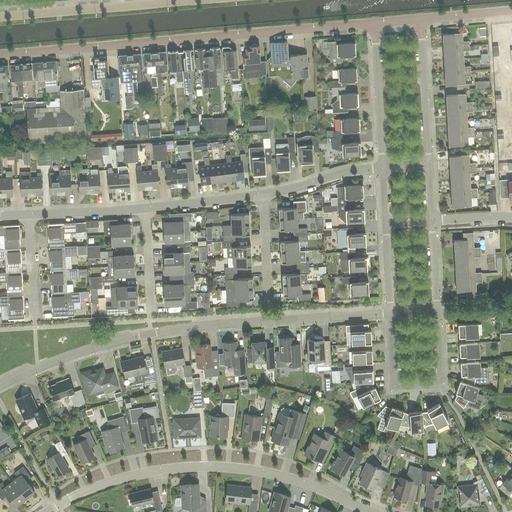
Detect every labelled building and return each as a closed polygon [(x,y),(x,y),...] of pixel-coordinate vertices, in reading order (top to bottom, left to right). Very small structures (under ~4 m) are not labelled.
[(463,33),(443,34),(443,47),(470,46),(469,41),(463,41),(463,33)] [(356,55),(355,42),(336,43),(336,41),(329,42),(330,63),(345,62),(345,56),(356,55)] [(291,81),(290,59),(288,59),(287,42),(271,43),(272,55),(268,59),(267,59),(269,76),(281,75),(290,83),(291,81)] [(260,62),(259,45),(258,46),(256,44),(253,44),(251,46),(250,46),(250,48),(246,48),(247,55),(243,55),(244,77),(267,75),(266,61),(260,62)] [(470,50),(470,46),(443,47),(444,60),(464,59),(464,51),(470,50)] [(218,87),(216,67),(222,67),(220,47),(210,48),(210,50),(208,50),(211,82),(210,82),(210,88),(218,87)] [(238,69),(236,50),(233,50),(233,49),(232,49),(229,47),(222,47),(224,70),(231,69),(232,79),(239,78),(238,69)] [(205,49),(195,49),(197,69),(204,68),(204,72),(203,72),(203,76),(203,88),(210,88),(210,82),(211,82),(208,50),(205,50),(205,49)] [(194,69),(193,50),(183,50),(183,52),(181,52),(183,81),(183,86),(184,93),(191,92),(190,78),(188,78),(187,70),(194,69)] [(183,81),(181,52),(178,52),(178,51),(168,52),(170,71),(177,71),(178,82),(183,81)] [(163,96),(161,71),(167,71),(166,52),(155,53),(158,87),(159,96),(163,96)] [(158,87),(155,53),(144,54),(145,73),(152,72),(152,77),(151,77),(152,87),(158,87)] [(138,91),(137,81),(142,80),(141,73),(143,73),(141,54),(130,55),(133,91),(133,92),(133,95),(134,103),(139,102),(138,91)] [(307,66),(310,64),(307,62),(306,54),(290,56),(291,59),(290,59),(291,81),(290,83),(292,85),(299,77),(308,77),(307,66)] [(133,91),(130,55),(119,56),(121,83),(126,82),(127,93),(128,93),(128,96),(133,95),(133,91)] [(120,98),(118,76),(109,77),(107,57),(95,58),(96,64),(94,65),(94,70),(91,70),(92,85),(102,84),(104,99),(120,98)] [(464,67),(464,59),(444,60),(445,73),(471,71),(471,66),(464,67)] [(56,61),(43,62),(45,80),(46,80),(46,86),(58,85),(57,79),(58,79),(56,61)] [(45,80),(43,62),(33,63),(35,81),(39,80),(39,87),(46,86),(46,80),(45,80)] [(23,94),(21,64),(10,65),(12,81),(18,86),(18,90),(17,91),(18,97),(24,97),(24,94),(23,94)] [(31,64),(21,64),(23,94),(24,94),(29,93),(28,85),(27,79),(33,79),(31,64)] [(8,66),(0,66),(0,97),(0,98),(5,98),(4,81),(9,81),(8,66)] [(338,81),(331,81),(332,88),(344,87),(347,87),(346,81),(357,80),(357,68),(338,69),(338,81)] [(471,76),(471,71),(445,73),(445,85),(465,84),(465,76),(471,76)] [(344,87),(332,88),(332,95),(339,95),(340,100),(337,100),(333,104),(332,104),(333,110),(333,113),(343,112),(348,112),(348,106),(359,106),(358,93),(345,93),(344,87)] [(86,140),(85,112),(84,105),(84,95),(84,90),(60,91),(61,99),(61,107),(48,108),(35,108),(27,109),(30,143),(86,140)] [(446,95),(447,108),(473,107),(473,102),(466,102),(466,94),(446,95)] [(318,110),(317,96),(302,97),(303,111),(318,110)] [(61,107),(61,99),(55,99),(55,101),(48,102),(48,108),(61,107)] [(13,104),(13,112),(23,111),(23,103),(13,104)] [(467,120),(467,112),(473,111),(473,107),(447,108),(447,121),(467,120)] [(199,118),(189,119),(190,131),(200,130),(199,118)] [(202,119),(203,129),(211,129),(211,118),(202,119)] [(218,118),(219,132),(228,131),(227,118),(218,118)] [(341,119),(341,131),(334,132),(334,138),(349,137),(349,131),(360,131),(359,118),(341,119)] [(266,130),(265,119),(249,120),(249,131),(266,130)] [(468,127),(467,120),(447,121),(448,133),(474,132),(474,127),(468,127)] [(125,137),(134,137),(133,124),(124,125),(125,137)] [(271,163),(271,148),(270,132),(263,133),(264,147),(248,148),(250,168),(250,167),(253,167),(254,175),(253,175),(253,176),(266,175),(265,164),(271,163)] [(474,137),(474,132),(448,133),(449,146),(469,145),(468,137),(474,137)] [(277,171),(290,170),(289,159),(295,159),(294,137),(287,138),(288,144),(275,145),(277,171)] [(319,152),(318,137),(312,137),(312,140),(308,140),(306,139),(303,138),(301,138),(296,138),(297,142),(296,142),(297,158),(298,158),(298,156),(301,156),(302,163),(301,163),(301,164),(314,163),(313,152),(319,152)] [(350,143),(349,137),(334,138),(331,138),(332,149),(340,151),(342,150),(343,156),(361,155),(361,143),(350,143)] [(168,160),(166,144),(159,145),(161,161),(168,160)] [(161,161),(159,145),(153,146),(154,161),(161,161)] [(102,159),(102,147),(88,147),(88,155),(88,159),(102,159)] [(59,160),(58,149),(44,149),(45,165),(52,165),(52,161),(59,160)] [(241,161),(231,162),(234,180),(245,178),(244,172),(248,172),(246,154),(240,155),(241,161)] [(234,180),(231,162),(231,163),(230,155),(226,156),(227,163),(221,164),(223,181),(234,180)] [(449,156),(450,169),(476,168),(476,163),(470,163),(469,155),(449,156)] [(212,183),(210,165),(209,158),(205,159),(206,166),(199,167),(201,184),(212,183)] [(182,163),(183,168),(176,168),(178,186),(189,185),(188,178),(194,178),(192,162),(182,163)] [(153,165),(153,171),(147,171),(149,189),(159,188),(157,164),(153,165)] [(178,186),(176,168),(170,169),(170,164),(165,164),(168,187),(178,186)] [(223,181),(221,164),(210,165),(212,183),(223,181)] [(149,189),(147,171),(141,172),(141,166),(138,166),(137,169),(138,190),(149,189)] [(130,191),(129,169),(127,167),(124,167),(124,173),(118,173),(120,191),(130,191)] [(120,191),(118,173),(113,174),(113,168),(109,168),(108,170),(109,192),(120,191)] [(476,172),(476,168),(450,169),(451,182),(471,181),(470,173),(476,172)] [(89,170),(89,169),(79,169),(79,175),(79,193),(90,193),(89,170)] [(72,194),(71,176),(70,170),(60,170),(60,176),(61,194),(72,194)] [(101,193),(100,175),(99,175),(99,170),(89,170),(90,193),(101,193)] [(13,196),(12,178),(12,171),(8,172),(8,179),(2,179),(3,197),(13,196)] [(32,196),(31,178),(25,178),(25,172),(20,172),(21,196),(32,196)] [(42,195),(42,177),(41,177),(41,173),(37,173),(37,177),(31,178),(32,196),(42,195)] [(61,194),(60,176),(54,177),(54,173),(49,173),(50,195),(61,194)] [(511,203),(511,181),(509,182),(509,180),(499,180),(501,198),(510,198),(510,204),(511,203)] [(471,188),(471,181),(451,182),(451,194),(477,193),(477,188),(471,188)] [(363,184),(344,185),(344,186),(337,187),(338,199),(338,205),(353,204),(353,198),(364,197),(363,184)] [(478,198),(477,193),(451,194),(452,207),(472,206),(472,198),(478,198)] [(306,212),(306,208),(306,201),(293,202),(294,208),(279,209),(279,219),(297,218),(297,213),(306,212)] [(365,222),(364,209),(353,210),(353,204),(338,205),(332,205),(332,211),(338,211),(339,217),(345,223),(346,223),(365,222)] [(190,231),(189,222),(192,221),(191,213),(175,214),(176,222),(164,222),(163,222),(164,232),(190,231)] [(249,213),(231,214),(231,225),(250,224),(249,213)] [(298,228),(297,218),(279,219),(280,230),(295,229),(295,235),(308,234),(307,228),(298,228)] [(130,224),(118,225),(117,220),(104,221),(105,236),(111,235),(131,234),(130,224)] [(65,247),(64,233),(77,233),(76,228),(76,223),(48,225),(49,248),(65,247)] [(250,224),(231,225),(223,225),(224,236),(223,236),(223,242),(236,241),(235,235),(250,235),(250,224)] [(0,249),(21,248),(19,225),(0,226),(0,249)] [(348,248),(365,247),(365,231),(354,232),(355,228),(338,229),(339,247),(348,246),(348,248)] [(190,247),(190,231),(164,232),(165,243),(165,242),(178,242),(178,247),(190,247)] [(454,240),(454,253),(456,291),(466,291),(466,298),(477,297),(476,282),(482,282),(482,272),(475,273),(475,257),(481,257),(480,247),(474,247),(473,233),(463,233),(463,240),(454,240)] [(132,245),(131,234),(111,235),(112,245),(131,244),(131,245),(132,245)] [(299,241),(308,241),(308,234),(295,235),(295,241),(280,242),(281,252),(299,251),(299,241)] [(252,256),(251,246),(236,246),(236,241),(223,242),(224,248),(227,248),(227,258),(233,257),(252,256)] [(66,270),(66,257),(78,256),(78,251),(77,246),(65,247),(49,248),(50,271),(66,270)] [(189,252),(191,252),(190,247),(178,247),(178,253),(164,254),(164,253),(164,264),(189,262),(190,262),(189,252)] [(22,272),(21,248),(0,249),(0,259),(5,259),(6,273),(22,272)] [(305,251),(299,251),(281,252),(282,263),(297,262),(297,268),(309,267),(309,261),(306,261),(305,251)] [(349,271),(368,270),(367,258),(356,258),(356,252),(341,253),(341,269),(344,271),(349,271)] [(133,255),(108,257),(109,267),(134,265),(134,255),(133,255)] [(252,267),(252,256),(233,257),(234,267),(225,268),(225,274),(237,273),(237,268),(252,267)] [(190,272),(189,262),(164,264),(165,274),(177,273),(177,279),(192,278),(192,272),(190,272)] [(135,276),(134,265),(109,267),(109,277),(134,275),(134,276),(135,276)] [(308,284),(307,274),(310,274),(309,267),(297,268),(297,274),(282,275),(283,285),(301,284),(308,284)] [(67,293),(67,279),(79,279),(79,269),(66,270),(50,271),(51,293),(67,293)] [(22,272),(6,273),(0,272),(0,282),(6,282),(7,292),(5,292),(0,293),(0,296),(23,295),(22,272)] [(253,289),(253,278),(238,279),(237,273),(225,274),(225,280),(226,280),(227,290),(253,289)] [(350,296),(369,295),(368,282),(357,282),(357,276),(342,277),(342,284),(350,283),(350,296)] [(189,284),(192,283),(192,278),(177,279),(178,284),(164,285),(164,284),(164,295),(190,294),(189,284)] [(302,294),(301,284),(283,285),(283,296),(298,295),(299,301),(311,300),(311,294),(302,294)] [(136,286),(136,287),(112,288),(112,298),(138,297),(137,286),(136,286)] [(325,287),(318,287),(319,301),(326,301),(325,287)] [(254,299),(253,289),(227,290),(227,300),(226,300),(227,307),(239,306),(239,300),(254,299)] [(74,302),(80,302),(80,298),(80,292),(67,293),(51,293),(52,298),(50,298),(50,306),(52,306),(53,317),(75,316),(74,302)] [(190,304),(190,294),(164,295),(165,306),(166,306),(165,305),(182,304),(182,309),(196,308),(196,303),(190,304)] [(23,295),(0,296),(0,306),(8,306),(8,320),(24,319),(23,295)] [(138,297),(112,298),(113,306),(107,306),(107,314),(125,313),(125,308),(138,307),(138,297)] [(479,336),(478,323),(458,324),(459,337),(461,337),(461,343),(475,343),(474,337),(479,336)] [(372,344),(371,331),(369,331),(369,324),(346,325),(346,333),(351,332),(352,345),(357,345),(370,344),(372,344)] [(324,351),(324,340),(324,339),(323,338),(322,337),(321,337),(315,336),(315,339),(308,339),(308,353),(306,353),(307,353),(306,353),(305,354),(305,355),(305,357),(305,359),(306,360),(307,361),(307,360),(309,360),(309,361),(317,360),(317,371),(331,370),(330,351),(324,351)] [(301,366),(300,347),(294,347),(293,338),(279,339),(280,352),(277,352),(276,352),(277,367),(278,367),(278,364),(285,364),(288,366),(301,366)] [(275,367),(274,352),(269,353),(269,349),(267,348),(266,348),(266,342),(259,342),(259,340),(254,341),(254,342),(252,342),(252,348),(247,349),(248,363),(267,362),(267,368),(275,367)] [(235,374),(246,373),(244,359),(238,360),(237,342),(223,343),(225,365),(234,364),(235,374)] [(475,343),(461,343),(459,343),(460,357),(462,357),(462,363),(476,362),(475,356),(480,356),(479,342),(475,343)] [(205,377),(219,375),(219,362),(212,362),(210,344),(195,346),(198,368),(204,367),(205,377)] [(373,363),(372,350),(370,350),(370,344),(357,345),(357,351),(352,351),(353,364),(356,364),(371,363),(373,363)] [(163,352),(165,367),(166,367),(168,374),(175,373),(177,369),(176,365),(184,363),(182,348),(163,352)] [(122,361),(126,377),(136,375),(137,379),(138,381),(140,381),(142,382),(144,381),(145,385),(156,383),(153,367),(145,369),(143,356),(122,361)] [(488,367),(481,368),(480,362),(476,362),(462,363),(460,363),(461,376),(463,376),(462,382),(474,386),(475,384),(489,383),(488,367)] [(374,382),(373,369),(371,369),(371,363),(356,364),(356,367),(345,367),(352,383),(354,383),(359,383),(373,382),(374,382)] [(184,366),(185,377),(185,382),(192,382),(191,365),(184,366)] [(106,393),(118,389),(113,373),(105,375),(103,369),(91,372),(91,371),(82,374),(85,383),(86,382),(90,394),(105,389),(106,393)] [(74,406),(85,402),(81,390),(74,392),(69,378),(61,381),(62,382),(49,387),(54,401),(70,395),(74,406)] [(477,394),(479,388),(474,386),(462,382),(460,381),(456,393),(458,394),(453,403),(460,413),(466,404),(478,408),(481,399),(477,394)] [(375,387),(373,388),(373,382),(359,383),(359,388),(350,392),(353,398),(357,396),(363,408),(381,399),(375,387)] [(194,408),(202,407),(201,391),(193,392),(194,408)] [(40,427),(51,422),(44,409),(38,411),(30,394),(16,400),(25,418),(34,414),(40,427)] [(270,415),(273,400),(267,399),(264,414),(270,415)] [(217,435),(217,436),(227,437),(227,429),(228,429),(229,417),(235,417),(235,403),(222,403),(222,416),(211,416),(210,428),(211,428),(211,435),(217,435)] [(439,404),(428,410),(428,412),(423,413),(423,427),(434,424),(436,428),(448,422),(439,404)] [(399,426),(404,412),(404,411),(392,407),(391,409),(386,406),(377,415),(381,418),(377,429),(384,431),(386,426),(398,430),(399,426)] [(157,439),(153,417),(157,416),(156,408),(143,410),(143,407),(130,410),(132,422),(139,421),(143,442),(157,439)] [(288,444),(292,431),(300,433),(306,414),(284,407),(281,409),(279,414),(272,438),(288,444)] [(424,431),(423,427),(423,413),(423,412),(409,412),(410,414),(404,412),(399,426),(410,427),(411,432),(424,431)] [(258,440),(261,417),(246,415),(243,438),(258,440)] [(119,429),(126,427),(123,416),(107,421),(110,429),(102,432),(108,452),(124,447),(119,429)] [(176,438),(200,436),(199,419),(175,420),(176,438)] [(0,441),(9,437),(0,421),(0,441)] [(89,445),(95,443),(89,431),(79,436),(81,441),(74,444),(82,462),(94,457),(89,445)] [(323,463),(336,437),(325,432),(322,438),(314,434),(304,454),(323,463)] [(58,476),(69,470),(62,457),(67,453),(60,441),(54,444),(59,452),(48,459),(58,476)] [(359,465),(365,452),(354,445),(349,454),(341,449),(331,467),(344,475),(352,461),(359,465)] [(393,456),(396,449),(390,446),(387,453),(393,456)] [(10,452),(7,447),(2,450),(5,455),(10,452)] [(462,453),(465,459),(471,456),(468,450),(462,453)] [(385,488),(389,473),(382,470),(367,463),(361,475),(363,476),(360,483),(373,489),(375,484),(385,488)] [(420,486),(422,469),(410,465),(406,479),(400,478),(394,497),(407,500),(412,483),(420,486)] [(31,477),(23,466),(15,473),(18,478),(12,482),(25,499),(35,492),(27,481),(31,477)] [(511,474),(503,467),(500,471),(508,478),(503,483),(499,488),(508,496),(511,491),(511,474)] [(426,505),(440,507),(441,494),(443,494),(444,485),(430,483),(432,472),(423,470),(421,482),(427,483),(426,492),(427,492),(426,505)] [(479,498),(489,493),(482,478),(473,483),(473,485),(458,487),(459,497),(458,498),(459,507),(469,506),(469,505),(479,503),(479,498)] [(25,499),(12,482),(6,487),(2,482),(0,483),(0,497),(2,500),(7,496),(15,507),(25,499)] [(198,484),(181,485),(182,498),(177,498),(175,499),(175,505),(177,506),(182,506),(190,506),(190,511),(206,511),(206,501),(199,501),(198,484)] [(250,504),(251,487),(228,485),(226,501),(250,504)] [(153,496),(151,489),(129,494),(132,507),(154,502),(156,511),(163,510),(159,495),(153,496)] [(302,511),(304,508),(295,505),(295,508),(289,506),(292,497),(274,492),(268,511),(273,511),(302,511)]
